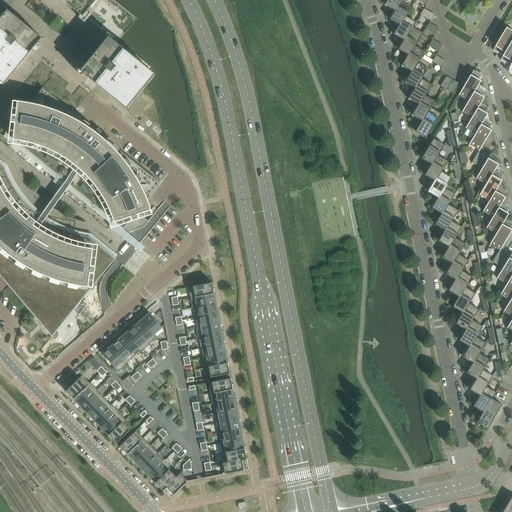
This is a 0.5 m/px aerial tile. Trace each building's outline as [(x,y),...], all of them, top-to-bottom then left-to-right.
[(60,0),(84,19),(98,0),(60,0)] [(117,44),(137,19),(114,0),(102,0),(87,19),(117,44)] [(401,2),(402,0),(387,0),(385,5),(391,9),(395,11),(401,2)] [(406,17),(411,8),(401,2),(395,11),(391,9),(390,11),(393,13),(390,20),(396,24),(400,26),(405,17),(406,17)] [(430,21),(434,15),(424,9),(420,15),(430,21)] [(0,91),(32,53),(43,39),(8,11),(0,20),(0,91)] [(404,41),(412,27),(413,28),(416,23),(406,17),(405,17),(400,26),(396,24),(395,26),(398,27),(394,35),(400,39),(404,41)] [(435,35),(439,29),(429,23),(425,29),(435,35)] [(415,47),(423,34),(413,28),(412,27),(404,41),(400,39),(399,41),(402,43),(398,50),(405,53),(409,56),(414,46),(415,47)] [(505,53),(511,41),(511,31),(506,28),(493,50),(499,54),(501,51),(505,53)] [(153,73),(116,44),(109,38),(105,44),(104,43),(97,53),(86,66),(86,67),(81,72),(103,90),(124,108),(153,73)] [(439,52),(442,46),(432,40),(429,46),(439,52)] [(511,62),(511,41),(505,53),(501,60),(506,64),(508,60),(511,62)] [(412,72),(420,59),(421,59),(424,53),(415,47),(414,46),(409,56),(405,53),(403,55),(407,57),(402,66),(408,70),(412,72)] [(442,68),(446,62),(436,56),(432,62),(442,68)] [(422,80),(430,65),(421,59),(420,59),(412,72),(408,70),(407,72),(410,74),(405,83),(411,86),(415,89),(421,79),(422,80)] [(477,88),(481,82),(476,79),(479,74),(473,71),(458,96),(468,102),(477,88)] [(447,90),(452,80),(446,77),(440,87),(447,90)] [(431,86),(422,80),(421,79),(415,89),(411,86),(410,88),(414,90),(409,99),(415,103),(419,105),(425,96),(431,86)] [(453,94),(459,84),(452,80),(447,90),(453,94)] [(161,184),(108,141),(110,138),(104,133),(98,128),(96,131),(82,120),(43,88),(29,104),(18,103),(17,117),(12,117),(12,123),(14,123),(5,134),(59,177),(59,178),(58,179),(58,180),(59,180),(59,181),(60,182),(61,182),(62,182),(63,182),(64,181),(68,185),(123,230),(132,220),(133,222),(139,220),(137,215),(151,211),(147,200),(161,184)] [(481,104),(484,98),(480,96),(483,91),(477,88),(468,102),(462,112),(472,118),(481,104)] [(422,122),(431,108),(435,102),(425,96),(419,105),(415,103),(414,105),(417,107),(412,116),(418,119),(422,122)] [(484,121),(488,115),(483,112),(486,107),(481,104),(472,118),(465,129),(475,135),(484,121)] [(441,114),(431,108),(422,122),(418,119),(417,121),(421,123),(416,132),(426,138),(441,114)] [(480,150),(491,131),(487,129),(490,124),(484,121),(475,135),(469,145),(479,151),(472,163),(477,166),(485,153),(480,150)] [(438,156),(444,145),(434,139),(428,149),(422,159),(428,163),(432,165),(437,155),(438,156)] [(495,171),(498,165),(494,162),(497,158),(491,154),(490,156),(485,153),(477,166),(482,169),(476,179),(486,185),(495,171)] [(441,172),(448,162),(438,156),(437,155),(432,165),(428,163),(427,165),(430,167),(425,175),(431,179),(435,182),(441,172)] [(0,164),(0,276),(5,282),(52,337),(115,260),(116,259),(113,257),(90,238),(81,236),(76,234),(71,233),(67,231),(62,229),(58,227),(54,225),(50,223),(46,220),(45,220),(42,217),(41,217),(38,214),(34,211),(31,208),(27,204),(24,201),(21,197),(18,193),(15,189),(13,185),(10,181),(8,177),(6,172),(4,168),(0,164)] [(498,187),(502,181),(497,179),(500,174),(495,171),(486,185),(479,195),(489,201),(498,187)] [(439,198),(447,184),(451,178),(441,172),(435,182),(431,179),(430,181),(433,183),(428,192),(435,196),(439,198)] [(68,185),(64,181),(39,215),(42,217),(44,219),(68,185)] [(448,205),(457,190),(447,184),(439,198),(435,196),(433,198),(437,200),(432,208),(438,212),(442,214),(448,205)] [(502,204),(505,198),(501,195),(504,191),(498,187),(489,201),(483,212),(493,218),(502,204)] [(505,220),(509,214),(504,212),(507,207),(502,204),(493,218),(486,228),(496,234),(505,220)] [(452,222),(458,211),(448,205),(442,214),(438,212),(437,214),(440,216),(435,225),(442,229),(445,231),(451,221),(452,222)] [(501,250),(507,239),(511,230),(508,228),(511,224),(505,220),(496,234),(490,245),(500,251),(493,263),(498,266),(506,253),(501,250)] [(461,227),(452,222),(451,221),(445,231),(442,229),(440,231),(444,233),(439,241),(445,245),(449,248),(455,238),(461,227)] [(465,244),(455,238),(449,248),(445,245),(444,247),(447,249),(442,258),(449,262),(453,264),(458,255),(459,255),(465,244)] [(511,276),(511,254),(511,256),(506,253),(498,266),(503,269),(497,279),(507,285),(511,276)] [(462,271),(469,261),(459,255),(458,255),(453,264),(449,262),(448,264),(451,266),(446,275),(452,278),(456,281),(462,271)] [(466,288),(472,277),(462,271),(456,281),(452,278),(451,280),(454,282),(449,291),(455,295),(459,297),(465,287),(466,288)] [(511,298),(511,276),(507,285),(500,295),(510,301),(511,298)] [(214,294),(212,283),(188,288),(190,298),(191,298),(214,294)] [(476,294),(466,288),(465,287),(459,297),(455,295),(454,297),(458,299),(453,308),(459,311),(463,314),(469,304),(476,294)] [(194,308),(216,304),(214,294),(191,298),(193,309),(194,309),(194,308)] [(196,318),(218,314),(216,304),(194,308),(194,309),(196,318)] [(479,310),(469,304),(463,314),(459,311),(458,313),(461,315),(456,324),(462,328),(466,330),(472,321),(479,310)] [(162,328),(150,313),(142,320),(154,335),(155,335),(162,328)] [(220,324),(218,314),(196,318),(196,319),(198,329),(201,328),(220,324)] [(154,335),(142,320),(134,327),(149,344),(157,337),(155,335),(154,335)] [(476,337),(482,327),(472,321),(466,330),(462,328),(461,330),(465,332),(460,341),(466,344),(470,347),(476,337)] [(222,334),(220,324),(201,328),(203,338),(222,334)] [(149,344),(134,327),(126,334),(141,351),(141,352),(150,345),(149,344)] [(141,351),(126,334),(118,340),(133,358),(141,351)] [(224,345),(222,334),(203,338),(200,339),(202,349),(224,345)] [(486,343),(476,337),(470,347),(466,344),(465,346),(469,348),(463,357),(469,361),(473,363),(479,354),(480,354),(486,343)] [(133,358),(118,340),(117,341),(111,347),(125,364),(126,364),(133,358)] [(226,354),(224,345),(202,349),(204,359),(205,359),(205,358),(226,354)] [(125,364),(111,347),(102,354),(118,372),(127,365),(126,364),(125,364)] [(228,363),(226,354),(205,358),(205,359),(207,368),(228,364),(228,363)] [(483,370),(489,360),(480,354),(479,354),(473,363),(469,361),(468,363),(471,365),(466,374),(473,377),(477,380),(482,370),(483,370)] [(230,374),(228,364),(207,368),(205,368),(208,379),(230,374)] [(493,376),(483,370),(482,370),(477,380),(473,377),(472,379),(475,381),(470,390),(476,394),(480,396),(486,387),(493,376)] [(73,400),(90,384),(89,383),(82,376),(80,379),(75,383),(74,382),(65,391),(73,399),(73,400)] [(233,389),(231,379),(208,383),(211,394),(233,389)] [(80,407),(97,391),(98,391),(90,383),(89,383),(90,384),(73,400),(80,407)] [(484,413),(492,399),(496,393),(486,387),(480,396),(476,394),(475,396),(478,398),(473,407),(480,410),(479,412),(482,414),(483,412),(484,413)] [(235,399),(233,389),(211,394),(213,404),(214,404),(235,399)] [(88,414),(104,398),(97,391),(80,407),(81,407),(88,414)] [(95,422),(111,406),(111,405),(104,398),(88,414),(94,421),(95,422)] [(237,409),(235,400),(235,399),(214,404),(216,414),(218,414),(218,413),(237,409)] [(487,429),(502,405),(492,399),(484,413),(483,412),(482,414),(477,423),(487,429)] [(102,429),(118,413),(119,413),(119,412),(112,404),(111,405),(111,406),(95,422),(102,429)] [(239,419),(237,410),(237,409),(218,413),(218,414),(220,423),(239,419)] [(109,436),(125,420),(119,413),(118,413),(102,429),(109,436)] [(241,429),(239,419),(220,423),(216,423),(218,434),(220,434),(241,429)] [(117,444),(133,428),(126,421),(125,420),(109,436),(109,437),(117,444)] [(243,439),(241,430),(241,429),(220,434),(221,443),(222,444),(243,439)] [(127,455),(144,439),(143,438),(136,431),(120,447),(127,455)] [(134,462),(151,446),(150,446),(144,439),(127,455),(134,462)] [(245,449),(243,439),(222,444),(221,443),(220,443),(222,453),(222,454),(245,449)] [(156,456),(158,454),(151,446),(134,462),(141,469),(155,456),(156,456)] [(247,460),(245,449),(222,454),(224,463),(224,464),(242,460),(242,461),(247,460)] [(149,477),(162,463),(156,456),(155,456),(141,469),(142,470),(149,477)] [(244,471),(242,461),(242,460),(224,464),(224,463),(221,464),(223,474),(223,475),(244,471)] [(156,484),(170,470),(169,470),(162,463),(149,477),(155,484),(156,484)] [(166,488),(179,475),(172,468),(169,470),(170,470),(156,484),(163,491),(163,492),(167,488),(166,488)] [(174,496),(188,482),(187,482),(180,474),(179,475),(166,488),(167,488),(174,496)] [(511,511),(511,497),(503,511),(511,511)]
